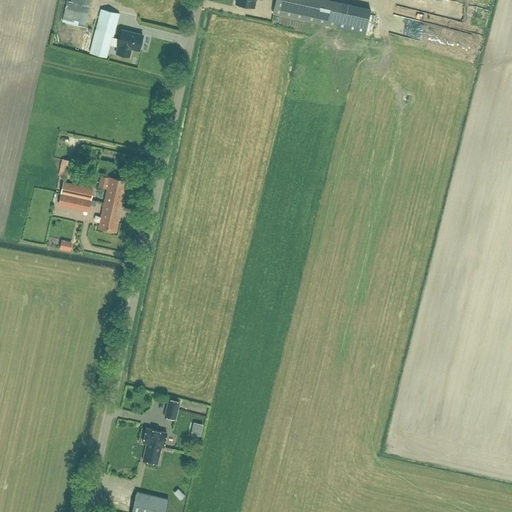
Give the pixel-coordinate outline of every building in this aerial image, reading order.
[(343,1),(339,0),(275,0),(273,13),(339,26),(343,1)] [(65,19),(86,21),(88,7),(67,5),(65,19)] [(112,38),(118,14),(101,9),(95,30),(86,27),(84,32),(79,31),(74,48),(107,57),(110,45),(117,47),(115,54),(127,57),(130,49),(137,51),(141,35),(121,30),(119,40),(112,38)] [(126,181),(109,177),(104,203),(120,207),(126,181)] [(63,181),(60,194),(90,201),(93,188),(63,181)] [(60,194),(58,205),(88,212),(90,201),(60,194)] [(120,207),(104,203),(99,229),(116,232),(118,223),(116,223),(120,207)] [(70,240),(62,240),(61,248),(70,249),(70,240)] [(179,401),(168,399),(164,417),(175,419),(179,401)] [(163,447),(166,432),(145,428),(142,442),(146,443),(142,460),(157,464),(161,446),(163,447)] [(184,501),(188,495),(179,488),(174,494),(184,501)] [(164,511),(167,499),(150,495),(135,491),(130,511),(164,511)]
